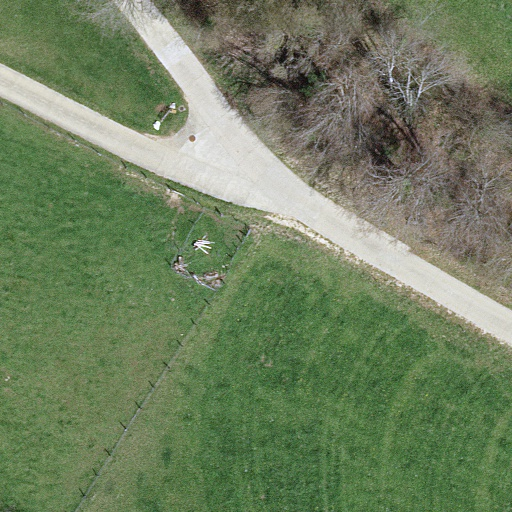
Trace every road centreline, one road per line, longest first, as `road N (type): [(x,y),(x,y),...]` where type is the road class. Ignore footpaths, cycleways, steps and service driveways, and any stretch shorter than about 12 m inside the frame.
road 1 (unclassified): [(230,180),(511,331)]
road 2 (track): [(0,91),(230,180)]
road 3 (track): [(132,0),(228,143),(230,180)]
